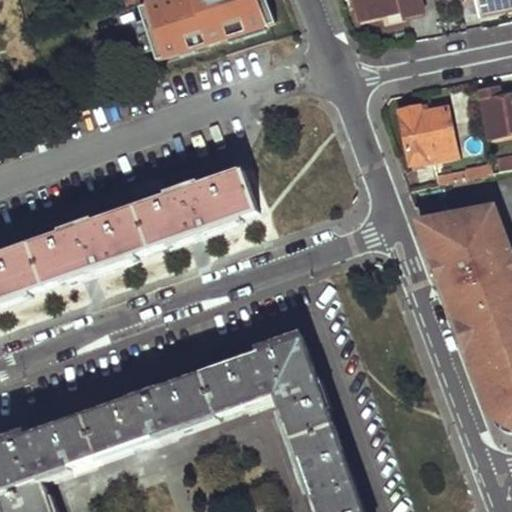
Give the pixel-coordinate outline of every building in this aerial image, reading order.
[(172,0),(146,9),(155,35),(275,0),(172,0)] [(423,0),(360,0),(361,4),(380,0),(386,0),(388,7),(404,4),(407,12),(426,8),(423,0)] [(386,0),(380,0),(361,4),(363,12),(388,7),(386,0)] [(511,0),(477,0),(480,15),(511,8),(511,0)] [(155,35),(146,9),(128,14),(137,40),(155,35)] [(208,44),(185,52),(192,69),(214,62),(208,44)] [(511,96),(502,99),(500,89),(483,92),(491,138),(511,134),(511,96)] [(423,106),(400,110),(410,165),(432,161),(430,153),(458,148),(450,108),(425,112),(423,106)] [(511,153),(495,156),(498,170),(511,167),(511,153)] [(466,178),(493,173),(490,161),(464,166),(464,168),(466,178)] [(466,178),(464,168),(435,174),(437,184),(466,178)] [(96,219),(66,230),(68,235),(0,258),(0,306),(263,214),(247,170),(204,185),(203,182),(172,192),(174,196),(97,224),(96,219)] [(511,250),(496,207),(473,212),(511,321),(511,250)] [(438,264),(447,289),(463,286),(466,294),(462,303),(463,311),(464,320),(459,321),(503,440),(511,438),(511,321),(473,212),(423,223),(438,264)] [(266,359),(35,442),(33,435),(0,446),(0,473),(13,511),(59,511),(49,483),(281,400),(320,511),(368,511),(306,338),(264,353),(266,359)]
